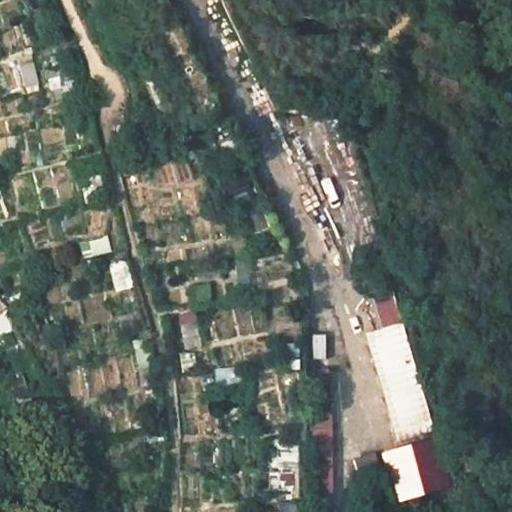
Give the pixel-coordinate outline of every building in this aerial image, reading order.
[(435,430),(403,322),(367,333),(399,440),(435,430)] [(326,414),(326,371),(309,372),(310,415),(326,414)] [(330,508),(328,417),(309,417),(310,509),(330,508)] [(383,450),(393,501),(449,490),(439,440),(383,450)] [(358,473),(379,468),(375,453),(354,459),(358,473)]
